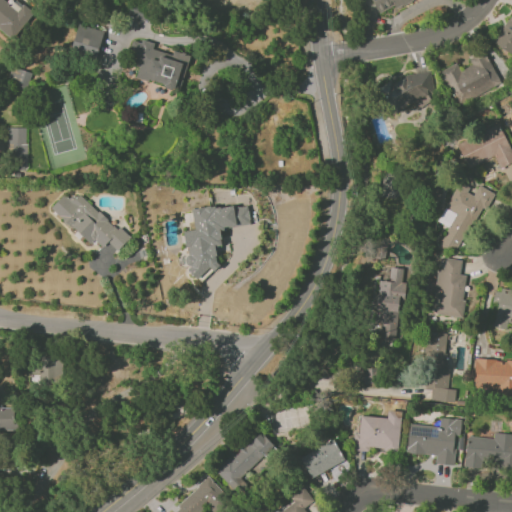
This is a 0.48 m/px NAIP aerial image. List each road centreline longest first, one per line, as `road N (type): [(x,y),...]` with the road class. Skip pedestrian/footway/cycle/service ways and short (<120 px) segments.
road 1 (secondary): [(315,0),(344,184),(328,262),(275,357),(198,441),(109,511)]
road 2 (residential): [(275,357),(0,317)]
road 3 (residential): [(321,58),(428,39),(475,17),(484,0)]
road 4 (residential): [(346,511),(355,492),(369,486),(511,507)]
